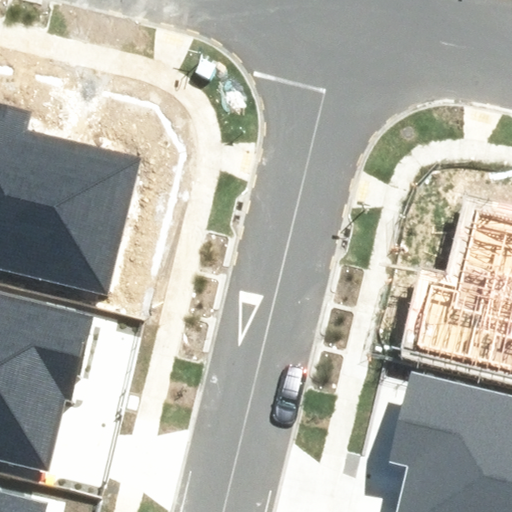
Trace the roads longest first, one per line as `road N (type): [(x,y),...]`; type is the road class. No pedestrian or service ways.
road 1 (residential): [(214,511),(338,0)]
road 2 (residential): [(355,0),(511,41)]
